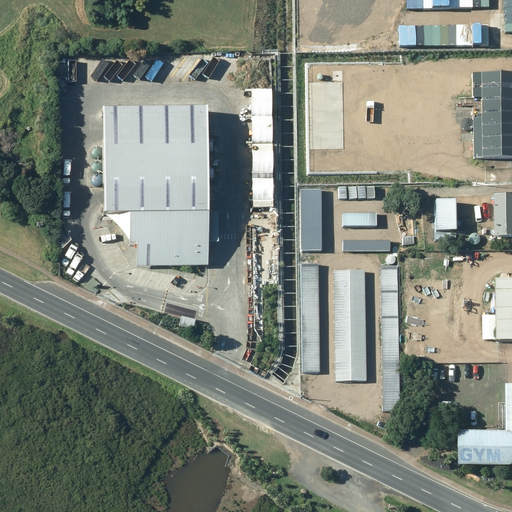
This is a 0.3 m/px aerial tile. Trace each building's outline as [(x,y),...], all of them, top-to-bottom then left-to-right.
[(511,31),(511,0),(488,0),(488,6),(478,6),(479,20),(490,20),(490,12),(508,11),(509,32),(511,31)] [(451,1),(428,2),(428,11),(442,10),(442,21),(451,21),(451,1)] [(419,5),(402,7),(404,28),(421,26),(419,5)] [(511,155),(511,70),(473,71),(473,95),(482,95),(482,109),(480,109),(480,105),(478,105),(478,103),(475,103),(475,109),(473,109),(474,156),(511,155)] [(345,71),(324,71),(324,109),(345,109),(345,71)] [(258,94),(257,103),(266,104),(266,95),(258,94)] [(295,144),(296,99),(275,98),(273,143),(295,144)] [(208,123),(94,121),(93,222),(129,222),(207,223),(208,123)] [(338,186),(339,198),(347,197),(346,186),(338,186)] [(348,187),(349,198),(357,197),(356,186),(348,187)] [(357,186),(358,197),(366,197),(365,186),(357,186)] [(367,186),(367,197),(375,197),(375,186),(367,186)] [(322,249),(321,188),(301,188),(301,250),(309,249),(309,258),(321,257),(320,249),(322,249)] [(511,193),(496,194),(497,235),(511,234),(511,193)] [(457,228),(456,197),(436,198),(437,228),(436,228),(436,238),(453,238),(453,228),(457,228)] [(344,225),(377,225),(377,212),(343,212),(344,225)] [(207,277),(207,223),(129,222),(128,276),(207,277)] [(344,250),(390,250),(390,240),(344,240),(344,250)] [(320,371),(319,262),(301,263),(302,371),(320,371)] [(381,265),(383,411),(399,410),(397,265),(381,265)] [(511,338),(511,276),(500,277),(501,339),(511,338)] [(360,282),(326,282),(325,390),(359,391),(360,282)] [(499,339),(498,314),(484,314),(484,339),(499,339)] [(195,319),(180,316),(178,326),(193,330),(195,319)] [(282,319),(280,331),(286,333),(289,320),(282,319)] [(462,463),(511,462),(511,382),(508,383),(508,429),(462,429),(462,463)]
